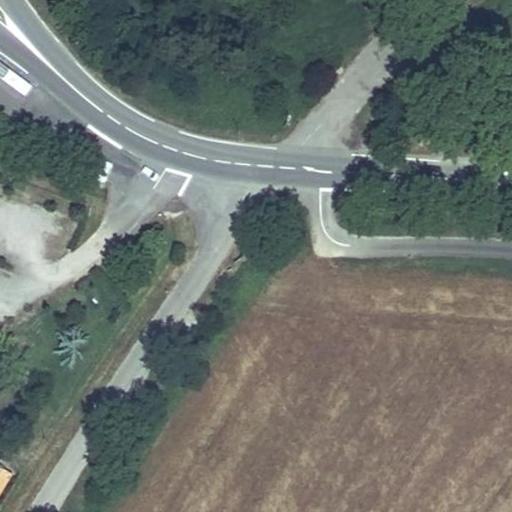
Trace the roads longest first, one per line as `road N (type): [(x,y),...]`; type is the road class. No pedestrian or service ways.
road 1 (secondary): [(36,52),(114,120),(207,158),(511,175)]
road 2 (unknown): [(145,173),(118,221),(62,271),(15,299)]
